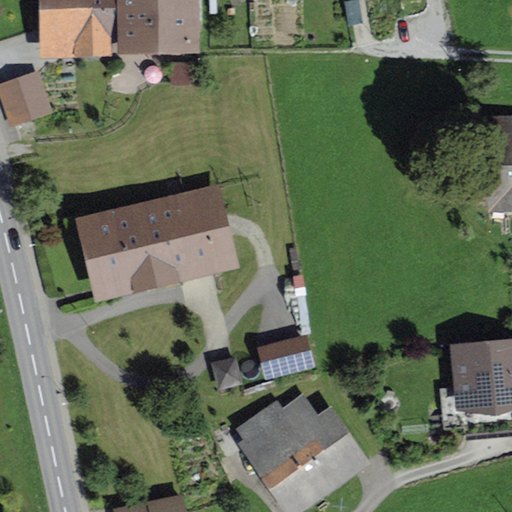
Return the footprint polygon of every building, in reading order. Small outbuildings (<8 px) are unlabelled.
[(33,0),(34,14),(109,11),(108,0),(33,0)] [(108,0),(109,11),(34,14),(36,63),(195,57),(192,0),(108,0)] [(51,114),(36,72),(0,85),(0,106),(9,130),(51,114)] [(511,118),(484,119),(487,215),(511,214),(511,118)] [(235,271),(214,186),(65,223),(87,308),(235,271)] [(311,369),(302,337),(252,351),(261,383),(311,369)] [(511,411),(511,341),(444,348),(451,414),(486,420),(511,411)] [(239,386),(232,358),(208,364),(215,392),(239,386)] [(314,418),(299,398),(281,411),(238,441),(231,446),(277,511),(301,511),(367,466),(326,409),(314,418)] [(274,401),(231,431),(238,441),(281,411),(274,401)] [(182,511),(179,496),(109,511),(108,511),(182,511)]
